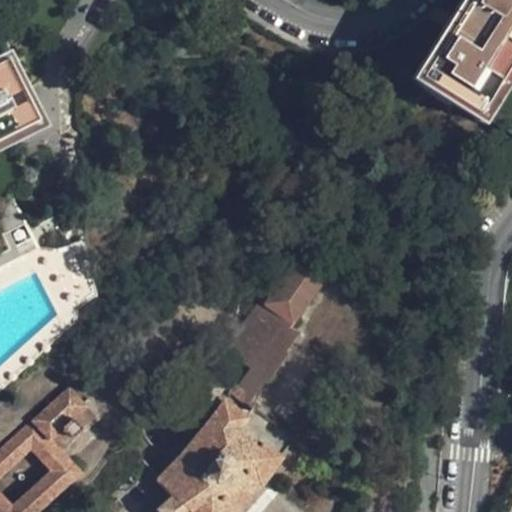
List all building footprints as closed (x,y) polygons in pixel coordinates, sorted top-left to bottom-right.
[(511,0),(457,0),(420,59),(479,96),(511,43),(511,0)] [(0,122),(37,101),(5,45),(0,47),(0,122)] [(0,205),(0,268),(38,249),(13,199),(0,205)] [(285,350),(296,331),(289,326),(318,281),(292,262),(272,293),(262,307),(250,311),(224,348),(250,368),(236,386),(233,383),(227,390),(246,405),(263,380),(266,382),(287,352),(285,350)] [(207,403),(221,385),(205,373),(191,392),(207,403)] [(0,446),(0,511),(30,511),(77,470),(48,438),(84,406),(66,386),(26,423),(0,446)] [(155,477),(170,493),(187,509),(189,511),(231,511),(234,509),(233,507),(255,482),(257,483),(278,454),(292,435),(255,407),(246,417),(222,399),(176,455),(155,477)] [(184,511),(187,509),(170,493),(155,507),(159,511),(184,511)]
